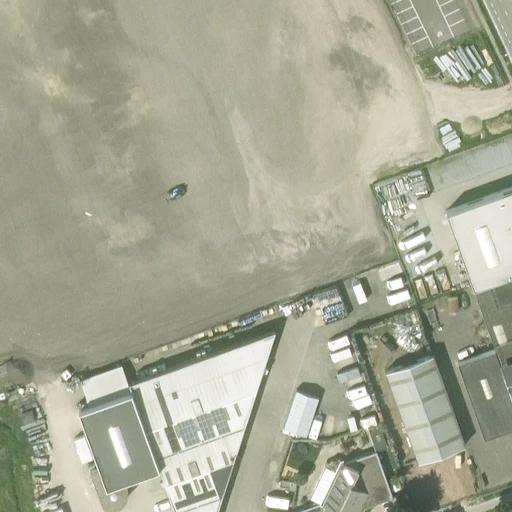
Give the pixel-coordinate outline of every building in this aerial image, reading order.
[(511,398),(511,187),(446,211),(495,350),(511,398)] [(175,511),(216,511),(267,354),(275,329),(129,382),(131,390),(159,465),(175,511)] [(484,438),(511,428),(511,398),(495,350),(457,363),(484,438)] [(465,446),(458,427),(432,354),(386,371),(418,462),(465,446)] [(159,465),(131,390),(89,405),(78,409),(99,467),(91,470),(103,504),(107,507),(112,508),(118,506),(123,503),(126,497),(127,488),(123,478),(159,465)] [(393,498),(386,479),(376,450),(340,464),(321,501),(296,511),(358,511),(362,504),(389,495),(390,499),(393,498)]
